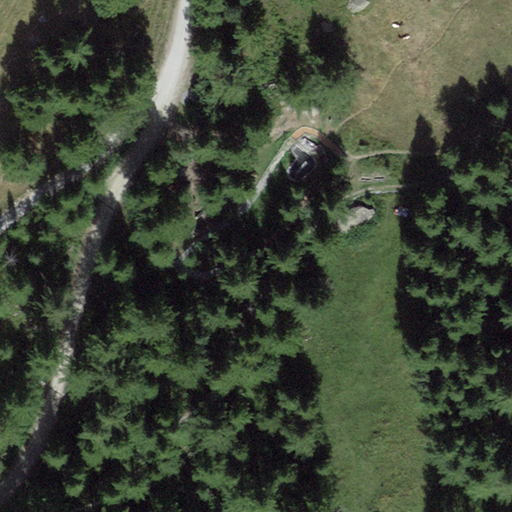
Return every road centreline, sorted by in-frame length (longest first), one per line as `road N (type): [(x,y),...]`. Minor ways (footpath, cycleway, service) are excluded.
road 1 (track): [(169,93),(85,258),(57,373),(21,467),(0,488)]
road 2 (track): [(0,231),(124,138),(169,93)]
